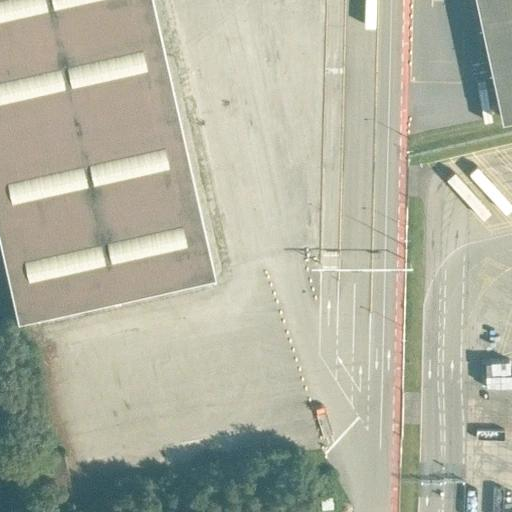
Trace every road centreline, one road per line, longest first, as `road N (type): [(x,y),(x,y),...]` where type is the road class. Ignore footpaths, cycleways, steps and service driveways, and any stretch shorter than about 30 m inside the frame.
road 1 (unknown): [(377,491),(286,224),(237,0)]
road 2 (unclassified): [(371,511),(389,0)]
road 3 (unknown): [(446,511),(450,327),(466,288),(499,249),(511,246)]
